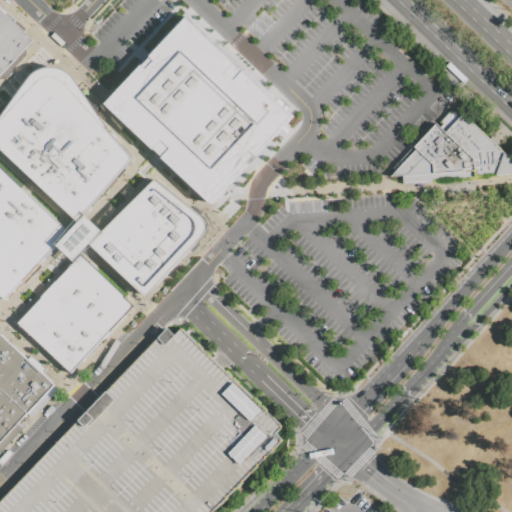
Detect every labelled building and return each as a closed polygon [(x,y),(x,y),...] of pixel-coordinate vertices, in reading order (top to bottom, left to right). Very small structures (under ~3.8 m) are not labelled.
[(0,78),(34,40),(0,6),(0,78)] [(112,105),(190,17),(297,117),(215,203),(112,105)] [(79,222),(85,215),(133,159),(106,129),(74,79),(69,73),(63,69),(55,67),(46,67),(37,71),(32,75),(0,118),(0,143),(4,147),(2,149),(79,222)] [(390,177),(403,176),(403,182),(511,174),(511,161),(463,114),(460,116),(452,109),(438,125),(435,123),(414,147),(416,150),(390,177)] [(0,294),(5,299),(57,245),(69,232),(0,165),(0,294)] [(92,245),(104,233),(155,180),(201,216),(205,220),(207,227),(206,234),(202,241),(148,297),(92,245)] [(57,245),(69,232),(79,222),(85,215),(104,233),(92,245),(81,256),(75,263),(57,245)] [(16,322),(75,263),(81,256),(126,296),(124,297),(134,306),(72,372),(16,322)] [(0,511),(0,500),(51,447),(172,322),(215,362),(288,433),(212,511),(0,511)] [(0,455),(0,338),(4,334),(62,389),(0,455)]
